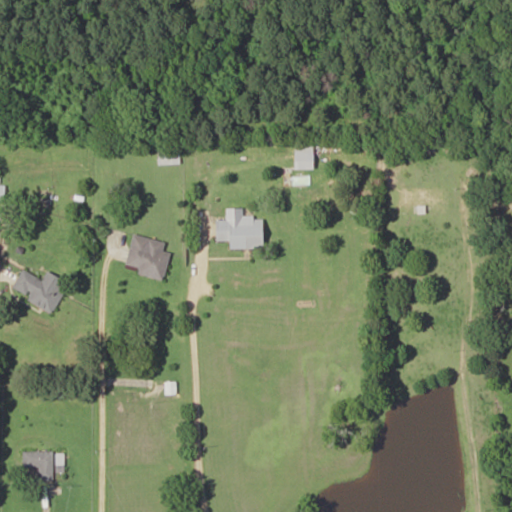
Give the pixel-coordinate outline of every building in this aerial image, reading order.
[(310,144),(291,144),(291,169),(310,169),(310,144)] [(181,164),(180,149),(157,150),(158,165),(181,164)] [(443,214),(443,188),(395,188),(395,214),(443,214)] [(260,217),(240,217),(240,208),(224,208),(224,220),(213,220),(213,240),(225,241),(225,248),(260,248),(260,217)] [(167,242),(135,234),(126,265),(140,268),(139,274),(166,281),(173,253),(165,251),(167,242)] [(65,292),(61,290),(66,281),(48,271),(43,279),(23,269),(13,290),(55,312),(65,292)] [(40,480),(55,480),(55,451),(23,451),(23,468),(40,468),(40,480)]
